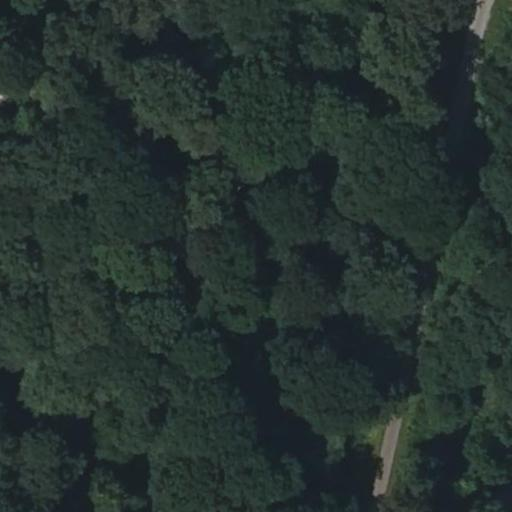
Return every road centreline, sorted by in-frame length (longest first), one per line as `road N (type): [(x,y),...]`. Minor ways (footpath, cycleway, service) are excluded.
road 1 (track): [(382,511),(487,0)]
road 2 (track): [(0,100),(233,0)]
